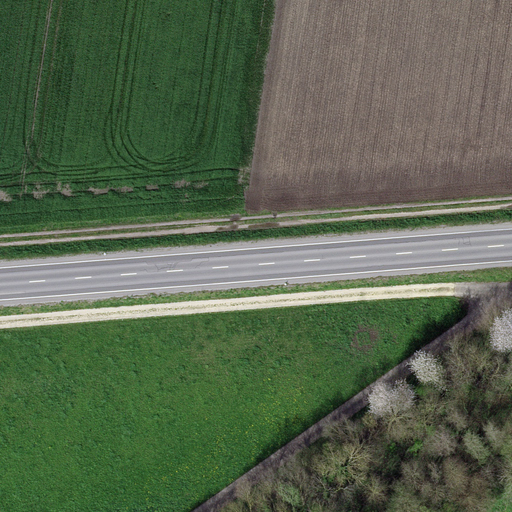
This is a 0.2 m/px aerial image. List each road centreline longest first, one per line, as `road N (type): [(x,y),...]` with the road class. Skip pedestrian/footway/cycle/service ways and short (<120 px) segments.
road 1 (secondary): [(0,288),(511,246)]
road 2 (track): [(0,244),(511,204)]
road 3 (track): [(0,321),(511,299)]
road 4 (track): [(211,511),(380,389),(511,321)]
